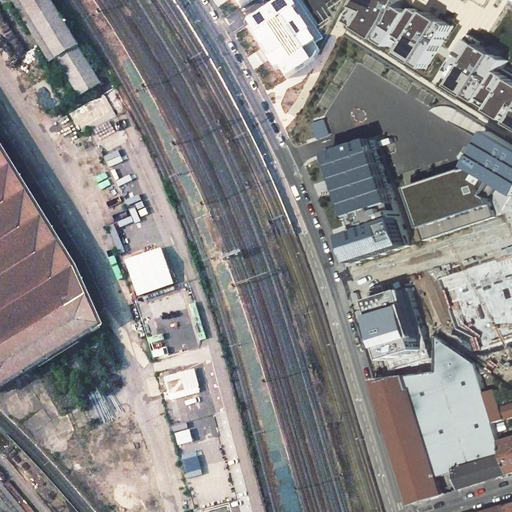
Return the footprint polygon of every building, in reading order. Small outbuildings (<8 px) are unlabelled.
[(19,0),(79,97),(102,84),(49,0),(19,0)] [(278,0),(249,20),(290,80),(321,60),(315,49),(325,41),(296,0),(278,0)] [(384,41),(410,2),(411,0),(366,0),(355,21),(384,41)] [(410,2),(384,41),(394,45),(398,41),(408,46),(403,54),(511,122),(511,61),(452,24),(429,9),(426,13),(410,2)] [(329,72),(320,87),(333,94),(341,79),(329,72)] [(268,511),(213,312),(138,129),(127,136),(104,94),(68,113),(80,134),(88,129),(130,216),(106,226),(152,358),(193,511),(268,511)] [(511,140),(494,129),(470,170),(494,183),(511,192),(511,140)] [(379,139),(334,155),(357,220),(362,234),(352,238),(362,267),(416,248),(406,221),(403,222),(398,208),(403,206),(379,139)] [(0,389),(101,327),(102,324),(77,266),(0,142),(0,389)] [(470,170),(410,190),(427,239),(497,215),(491,198),(486,195),(494,183),(470,170)] [(511,255),(438,279),(454,329),(473,336),(477,349),(511,338),(511,255)] [(391,366),(431,355),(413,288),(368,302),(391,366)] [(439,372),(375,380),(414,504),(445,495),(438,475),(458,469),(464,489),(511,474),(501,442),(496,423),(486,392),(477,364),(448,344),(438,337),(439,372)] [(496,389),(486,392),(496,423),(505,420),(505,419),(511,416),(511,404),(501,408),(496,389)] [(511,438),(501,442),(511,474),(511,473),(511,438)]
